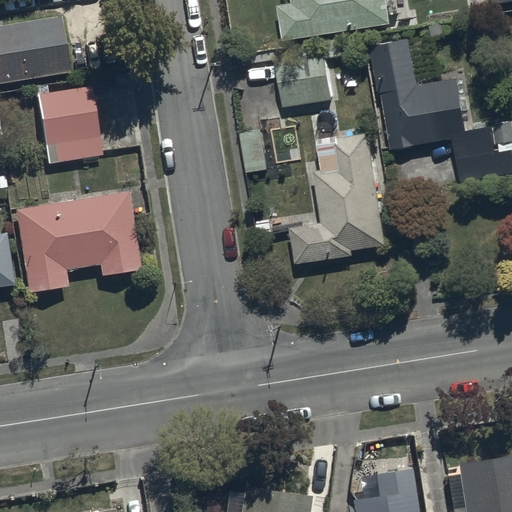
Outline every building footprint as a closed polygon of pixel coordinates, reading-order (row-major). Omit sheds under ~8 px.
[(279,6),(285,43),(392,24),(387,0),(292,0),(293,3),(279,6)] [(0,30),(0,83),(70,71),(61,20),(0,30)] [(410,36),(370,45),(392,150),(453,138),(463,183),(511,173),(511,134),(509,122),(471,130),(459,75),(420,84),(410,36)] [(275,57),(287,111),(335,101),(324,47),(275,57)] [(36,95),(47,167),(104,158),(92,87),(36,95)] [(299,268),(391,252),(371,134),(337,140),(342,169),(317,173),(326,222),(292,228),(299,268)] [(127,193),(13,212),(27,294),(69,287),(66,273),(100,267),(102,278),(141,271),(127,193)] [(0,286),(13,285),(5,235),(0,235),(0,286)] [(511,511),(511,456),(457,465),(464,511),(511,511)] [(354,511),(418,511),(411,470),(373,476),(376,498),(353,502),(354,511)] [(245,489),(241,511),(309,511),(311,499),(245,489)]
